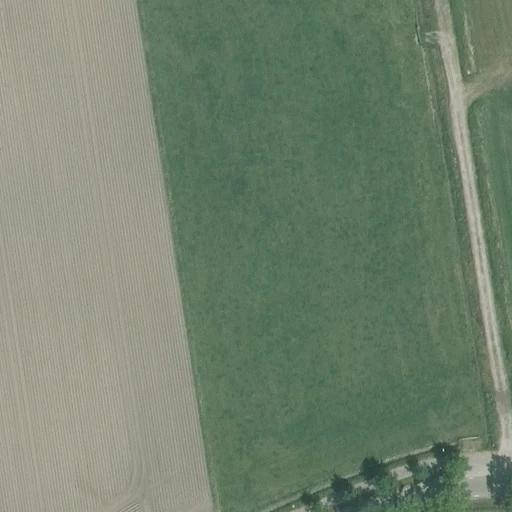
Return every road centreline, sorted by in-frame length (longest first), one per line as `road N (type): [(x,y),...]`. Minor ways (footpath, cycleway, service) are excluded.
road 1 (track): [(435,0),(507,456)]
road 2 (tertiary): [(384,511),(511,489)]
